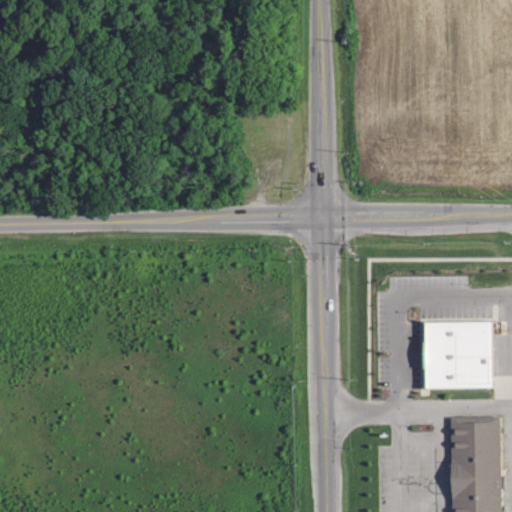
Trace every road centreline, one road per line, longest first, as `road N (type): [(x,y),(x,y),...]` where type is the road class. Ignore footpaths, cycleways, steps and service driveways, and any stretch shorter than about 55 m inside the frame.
road 1 (secondary): [(325,406),(319,0)]
road 2 (secondary): [(0,222),(322,217)]
road 3 (tertiary): [(322,217),(511,214)]
